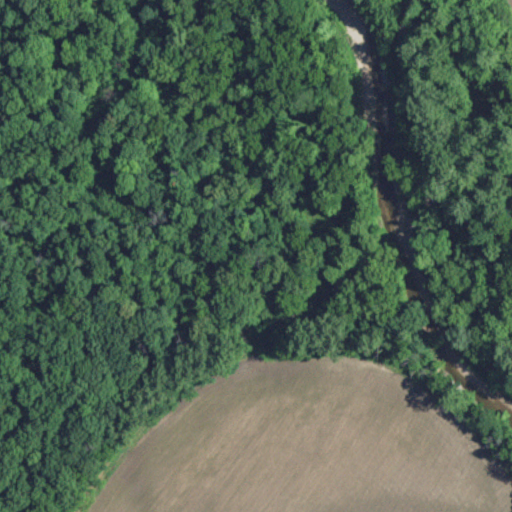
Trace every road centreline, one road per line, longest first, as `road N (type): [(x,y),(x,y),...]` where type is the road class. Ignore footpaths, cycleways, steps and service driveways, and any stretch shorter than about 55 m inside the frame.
road 1 (residential): [(62,511),(93,461),(198,375),(412,258)]
road 2 (residential): [(412,258),(430,248),(446,220),(425,122),(425,59),(443,0)]
